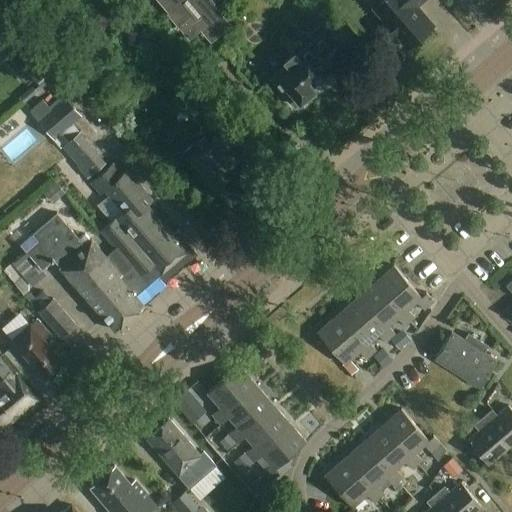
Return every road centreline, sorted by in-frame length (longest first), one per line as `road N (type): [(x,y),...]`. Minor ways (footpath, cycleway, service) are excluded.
road 1 (secondary): [(0,483),(178,343),(378,164)]
road 2 (residential): [(459,279),(338,425)]
road 3 (secondary): [(378,164),(511,49)]
road 4 (residential): [(459,279),(378,164)]
